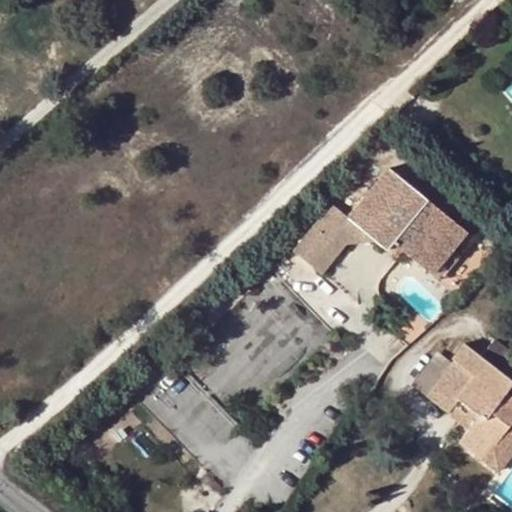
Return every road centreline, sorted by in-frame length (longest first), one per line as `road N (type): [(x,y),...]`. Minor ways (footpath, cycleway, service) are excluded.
road 1 (unknown): [(0,453),(363,122)]
road 2 (unknown): [(226,511),(308,395),(385,339),(447,315)]
